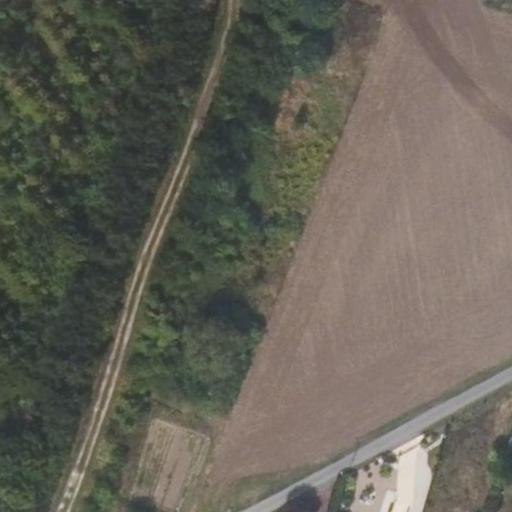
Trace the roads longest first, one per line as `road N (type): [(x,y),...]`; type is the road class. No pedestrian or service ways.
road 1 (track): [(56,511),(227,100),(234,0)]
road 2 (unclassified): [(511,380),(256,511)]
